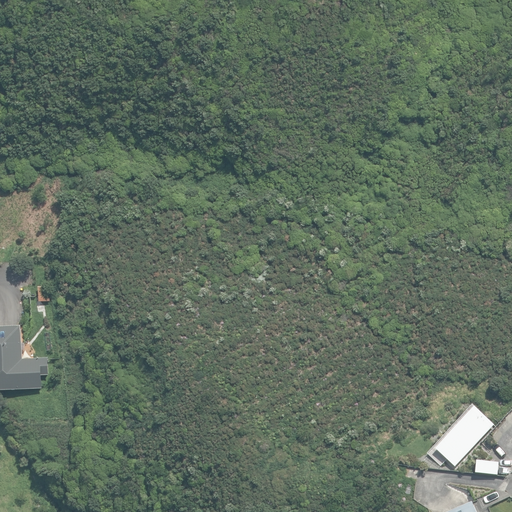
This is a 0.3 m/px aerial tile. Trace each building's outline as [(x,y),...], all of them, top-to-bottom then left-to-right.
[(36,288),(35,265),(18,265),(20,289),(36,288)] [(39,287),(39,301),(50,301),(50,286),(39,287)] [(0,326),(0,389),(42,388),(41,373),(49,373),(48,358),(23,359),(22,326),(0,326)] [(473,403),(427,451),(440,464),(447,457),(455,465),(495,423),(473,403)] [(469,457),(468,471),(496,472),(496,458),(469,457)] [(477,511),(472,501),(446,511),(477,511)]
